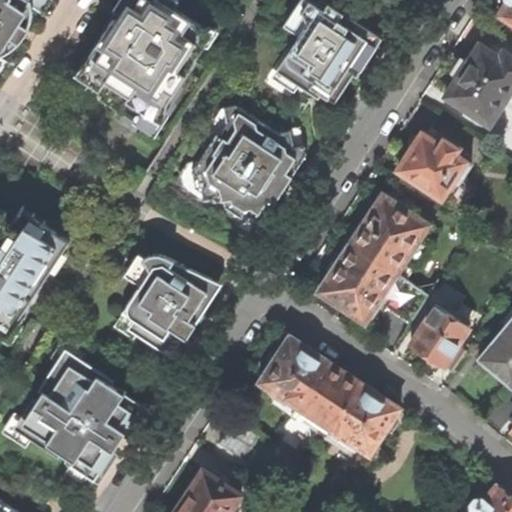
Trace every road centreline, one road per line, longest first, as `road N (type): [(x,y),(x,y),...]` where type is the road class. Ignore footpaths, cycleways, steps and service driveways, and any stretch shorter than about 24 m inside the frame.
road 1 (residential): [(448,0),(259,290)]
road 2 (residential): [(511,467),(431,400),(259,290)]
road 3 (residential): [(259,290),(116,511)]
road 4 (residential): [(74,0),(0,114)]
